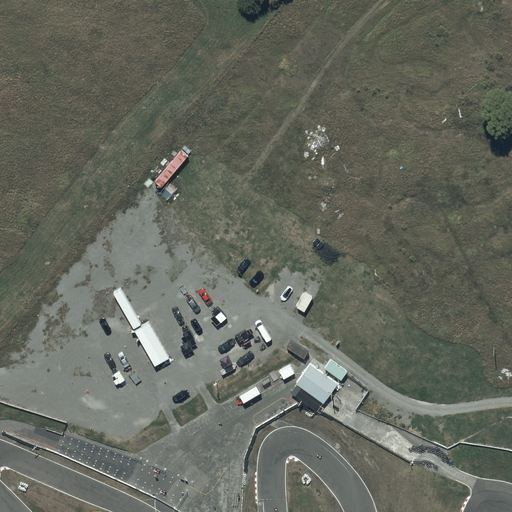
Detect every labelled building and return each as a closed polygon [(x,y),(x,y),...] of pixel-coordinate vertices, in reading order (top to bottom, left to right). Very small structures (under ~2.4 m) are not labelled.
[(308,351),(291,340),(286,349),(303,359),(308,351)] [(246,349),(230,356),(234,364),(249,356),(246,349)] [(331,358),(325,366),(342,378),(347,369),(331,358)] [(311,360),(296,381),(324,400),(338,380),(311,360)] [(280,370),(284,377),(294,371),(290,364),(280,370)] [(194,499),(184,511),(192,511),(200,503),(194,499)]
